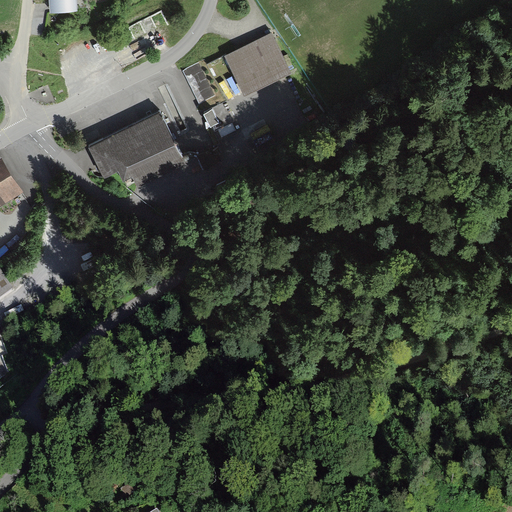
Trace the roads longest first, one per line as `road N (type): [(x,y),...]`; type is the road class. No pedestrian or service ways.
road 1 (track): [(46,429),(339,380),(511,327)]
road 2 (residential): [(30,124),(103,193),(176,229),(189,249),(179,270),(70,354),(41,385),(31,414)]
road 3 (track): [(511,45),(447,98),(186,239)]
road 4 (residential): [(30,124),(180,46),(211,0)]
road 5 (residential): [(30,124),(7,78),(27,0)]
